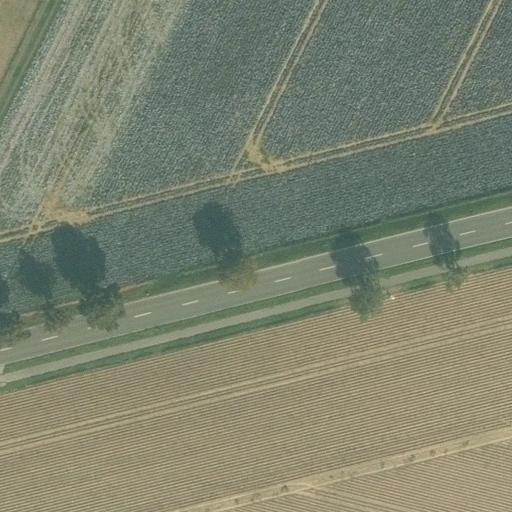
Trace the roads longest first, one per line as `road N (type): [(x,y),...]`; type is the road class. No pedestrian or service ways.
road 1 (secondary): [(0,351),(511,225)]
road 2 (track): [(53,0),(0,108)]
